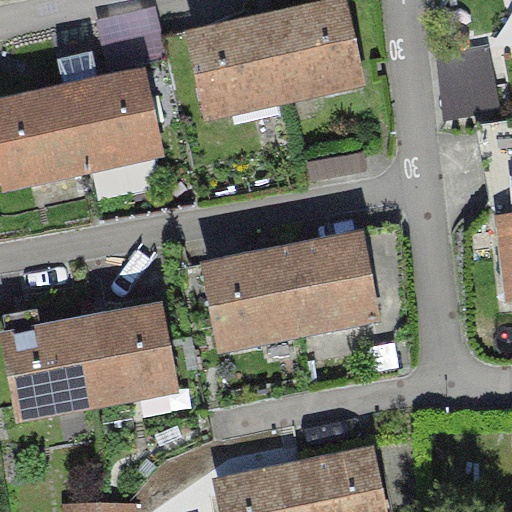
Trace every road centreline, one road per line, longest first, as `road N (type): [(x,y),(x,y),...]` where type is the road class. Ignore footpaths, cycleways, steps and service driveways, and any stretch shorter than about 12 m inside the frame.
road 1 (residential): [(432,180),(0,259)]
road 2 (residential): [(460,393),(160,447)]
road 3 (residential): [(460,393),(432,180)]
road 4 (residential): [(432,180),(408,0)]
road 5 (residential): [(0,31),(149,0)]
